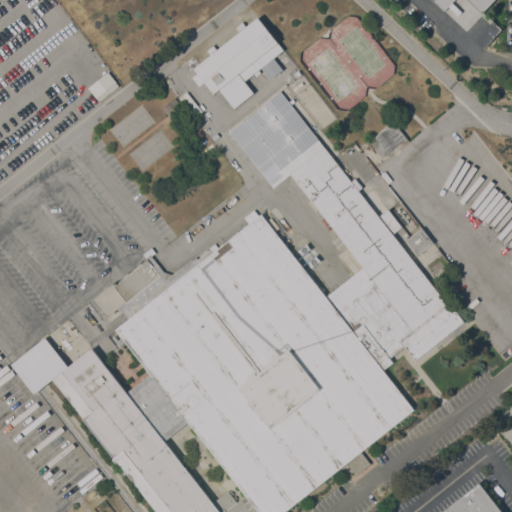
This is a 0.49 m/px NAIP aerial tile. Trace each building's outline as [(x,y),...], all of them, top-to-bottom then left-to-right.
[(494,0),(483,13),(470,0),(454,0),(445,10),(434,0),(494,0)] [(211,55),(207,50),(213,45),(217,50),(240,32),(236,27),(243,22),(246,26),(258,17),(284,49),(274,58),(283,69),(271,79),(261,67),(259,69),(261,72),(256,76),(254,73),(245,80),(254,92),(234,108),(219,89),(214,93),(205,81),(200,86),(192,77),(198,72),(194,68),(211,55)] [(295,91),(293,88),(302,81),(304,84),(295,91)] [(358,189),(363,196),(372,189),(402,227),(394,233),(438,292),(440,290),(465,321),(416,360),(405,346),(390,358),(394,362),(384,370),(415,409),(361,451),(370,463),(356,475),(347,463),(285,511),(258,511),(257,510),(254,511),(156,511),(116,460),(114,461),(112,459),(114,457),(99,439),(99,440),(97,437),(98,437),(52,379),(34,393),(11,364),(46,337),(69,366),(92,348),(127,392),(150,374),(116,329),(129,319),(119,307),(126,301),(114,286),(147,259),(143,254),(152,247),(156,252),(151,255),(164,271),(172,274),(196,256),(198,259),(210,249),(209,248),(215,243),(219,248),(262,214),(326,296),(363,267),(290,174),(273,187),(229,131),(280,91),(351,181),(355,178),(362,187),(358,189)] [(202,111),(194,117),(179,98),(187,91),(202,111)] [(187,112),(174,123),(162,107),(175,97),(187,112)] [(393,121),(406,137),(382,157),(369,141),(393,121)] [(384,180),(374,187),(372,185),(371,186),(367,181),(364,184),(350,166),(365,155),(384,180)] [(402,235),(406,232),(410,237),(422,227),(433,242),(418,255),(402,235)] [(442,511),(479,483),(501,511),(442,511)]
